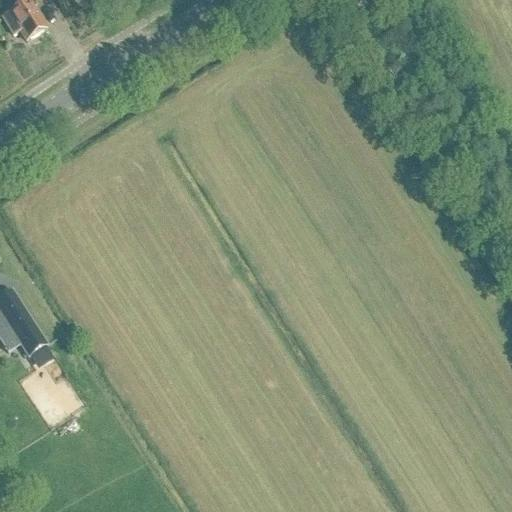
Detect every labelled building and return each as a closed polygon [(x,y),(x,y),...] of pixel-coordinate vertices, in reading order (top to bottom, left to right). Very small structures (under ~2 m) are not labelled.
[(13,40),(20,35),(26,46),(45,34),(32,12),(36,10),(29,0),(10,0),(17,11),(1,21),(13,40)] [(0,339),(9,334),(27,363),(46,352),(12,297),(0,304),(0,339)] [(59,313),(75,339),(86,333),(71,307),(59,313)] [(58,315),(39,326),(51,348),(70,337),(58,315)] [(89,333),(76,340),(92,371),(105,363),(89,333)]
